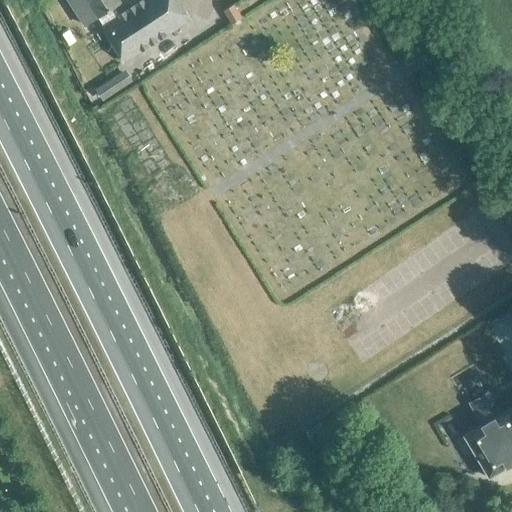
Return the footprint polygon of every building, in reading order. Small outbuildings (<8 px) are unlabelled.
[(65,0),(83,26),(96,18),(97,17),(102,26),(100,27),(123,62),(188,20),(175,0),(140,0),(118,15),(112,7),(119,3),(116,0),(65,0)] [(241,18),(232,5),(222,11),(231,25),(241,18)] [(101,101),(132,81),(125,70),(94,89),(101,101)] [(487,477),(511,462),(511,412),(509,408),(499,414),(487,392),(468,403),(480,422),(477,424),(479,426),(463,436),(487,477)] [(319,425),(306,432),(312,443),(325,436),(319,425)]
